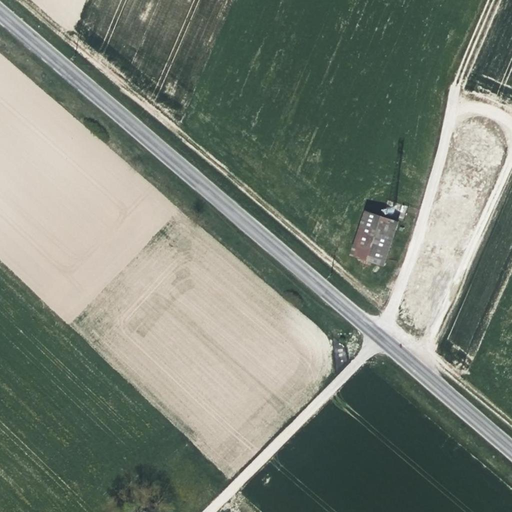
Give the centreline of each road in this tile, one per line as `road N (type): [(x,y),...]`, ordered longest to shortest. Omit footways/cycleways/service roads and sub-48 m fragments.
road 1 (tertiary): [(0,9),(511,445)]
road 2 (track): [(511,420),(18,0)]
road 3 (track): [(381,334),(492,0)]
